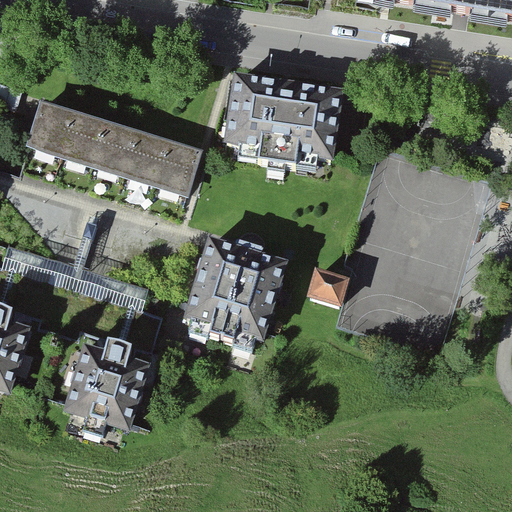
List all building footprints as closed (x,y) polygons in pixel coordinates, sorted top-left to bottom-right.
[(511,0),(349,0),(511,25),(511,0)] [(350,101),(240,86),(231,157),(340,171),(350,101)] [(26,156),(59,165),(73,120),(40,110),(26,156)] [(59,165),(91,175),(105,129),(73,120),(59,165)] [(91,175),(123,185),(137,139),(105,129),(91,175)] [(123,185),(156,195),(170,149),(137,139),(123,185)] [(156,195),(188,205),(202,159),(170,149),(156,195)] [(296,271),(215,245),(188,326),(270,352),(296,271)] [(350,288),(317,278),(308,307),(341,317),(350,288)] [(33,336),(0,326),(0,406),(12,410),(33,336)] [(156,362),(89,342),(67,416),(133,436),(156,362)]
